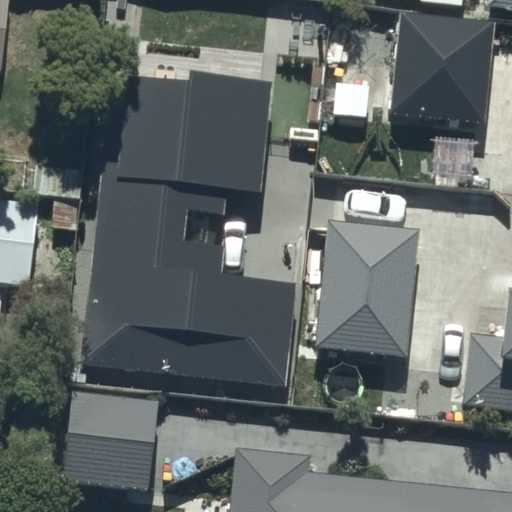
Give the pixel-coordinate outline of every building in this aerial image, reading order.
[(0,0),(0,70),(4,71),(9,0),(0,0)] [(511,0),(490,0),(490,7),(511,9),(511,0)] [(497,20),(404,15),(398,118),(491,123),(497,20)] [(124,165),(104,163),(84,368),(291,388),(301,286),(224,278),(227,247),(187,243),(190,209),(225,213),(227,191),(264,194),(275,82),(193,74),(193,81),(132,75),(124,165)] [(0,199),(0,284),(33,288),(39,203),(0,199)] [(421,230),(328,219),(314,347),(407,357),(421,230)] [(504,337),(472,334),(464,404),(511,408),(511,288),(509,288),(504,337)] [(162,399),(74,391),(65,482),(152,491),(162,399)] [(238,447),(231,511),(511,511),(511,495),(308,474),(310,455),(238,447)]
